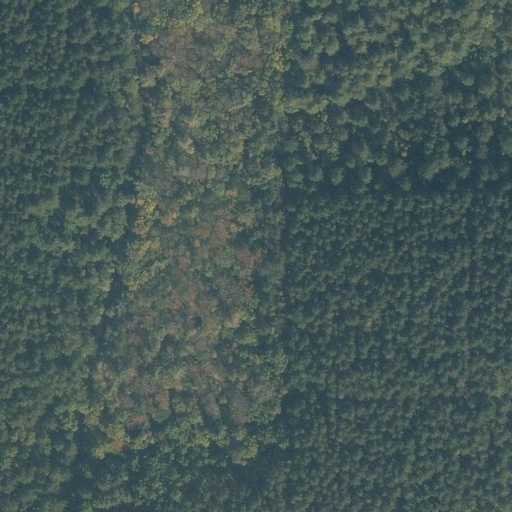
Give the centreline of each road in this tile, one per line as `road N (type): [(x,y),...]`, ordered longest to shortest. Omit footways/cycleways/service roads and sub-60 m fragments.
road 1 (unknown): [(287,383),(284,0)]
road 2 (track): [(67,511),(119,501),(289,421)]
road 3 (track): [(511,179),(285,186)]
road 4 (track): [(475,382),(473,180)]
road 5 (track): [(287,383),(475,382)]
road 6 (track): [(0,80),(139,71)]
